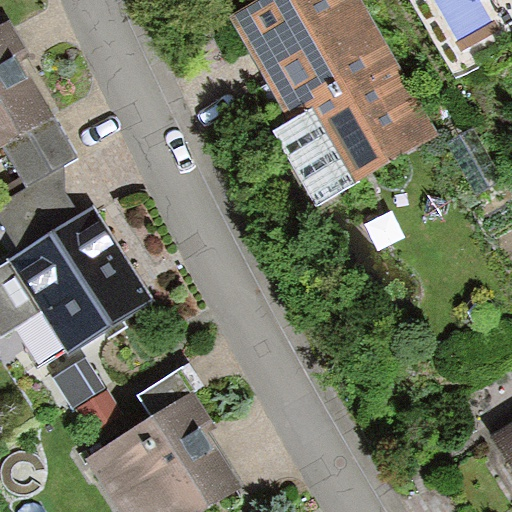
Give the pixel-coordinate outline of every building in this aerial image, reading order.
[(368,0),(255,0),(232,13),(288,110),(269,121),(313,199),(441,126),(368,0)] [(8,21),(0,25),(0,147),(4,145),(28,186),(63,165),(77,157),(23,60),(28,57),(8,21)] [(0,202),(0,211),(24,252),(80,217),(64,191),(63,165),(28,186),(0,202)] [(24,252),(0,266),(0,338),(12,357),(26,348),(38,366),(65,349),(69,354),(150,303),(93,208),(80,217),(24,252)] [(88,357),(55,378),(75,409),(107,388),(88,357)] [(139,395),(153,419),(197,392),(205,387),(192,364),(139,395)] [(153,419),(89,459),(122,511),(203,511),(246,486),(211,431),(219,426),(197,392),(153,419)] [(511,418),(492,431),(511,464),(511,418)]
